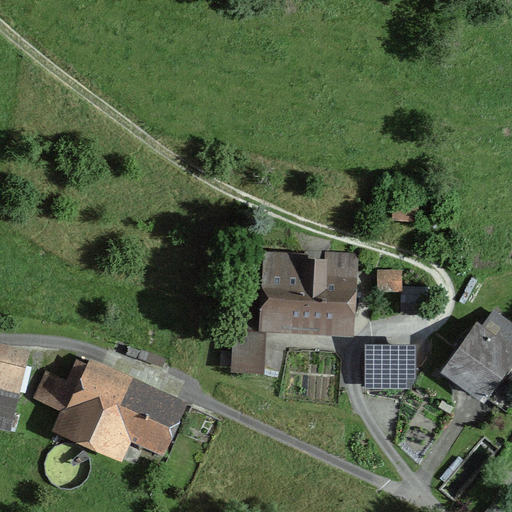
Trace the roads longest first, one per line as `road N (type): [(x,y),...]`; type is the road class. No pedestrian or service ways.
road 1 (residential): [(422,489),(355,399),(356,349),(365,332),(420,329),(443,319),(442,278),(424,260),(240,192)]
road 2 (residential): [(0,339),(105,355),(384,484),(422,489)]
